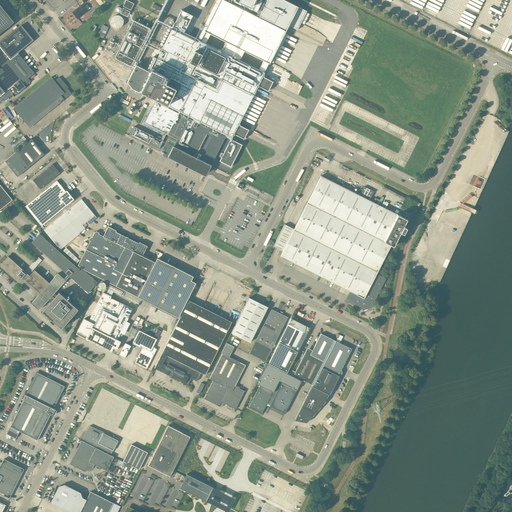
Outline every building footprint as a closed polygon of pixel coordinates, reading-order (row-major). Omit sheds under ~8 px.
[(127,0),(125,0),(122,6),(131,11),(135,4),(127,0)] [(216,0),(198,39),(173,26),(149,73),(150,71),(136,64),(127,82),(133,89),(139,92),(140,90),(141,90),(140,91),(156,100),(145,122),(165,132),(161,140),(134,126),(130,134),(159,149),(163,141),(166,134),(177,139),(168,157),(203,175),(209,164),(195,157),(207,134),(212,137),(204,153),(215,158),(226,137),(230,140),(220,161),(231,167),(242,145),(242,144),(243,141),(238,138),(237,140),(233,138),(234,134),(244,139),(249,130),(239,125),(259,86),(269,91),(273,81),(264,76),(266,73),(265,73),(288,25),(295,29),(299,22),(304,24),(307,17),(309,14),(304,12),(304,10),(283,0),(216,0)] [(0,33),(13,22),(13,21),(0,4),(0,33)] [(84,6),(82,4),(72,12),(78,19),(88,11),(87,10),(90,8),(87,4),(84,6)] [(98,5),(89,12),(92,16),(101,8),(98,5)] [(123,8),(120,13),(127,17),(130,11),(123,8)] [(124,22),(124,21),(123,20),(123,19),(123,18),(122,18),(122,17),(121,17),(121,16),(120,16),(120,15),(119,15),(118,15),(117,15),(116,15),(115,15),(114,16),(113,16),(113,17),(112,17),(112,18),(111,18),(111,19),(111,20),(111,21),(111,22),(111,23),(111,24),(112,25),(112,26),(113,26),(113,27),(114,27),(115,28),(116,28),(117,28),(118,28),(119,28),(120,28),(120,27),(121,27),(121,26),(122,26),(122,25),(123,25),(123,24),(123,23),(124,22)] [(134,20),(114,58),(131,67),(150,28),(134,20)] [(102,35),(100,39),(102,40),(104,36),(108,27),(103,24),(98,34),(102,35)] [(0,102),(4,99),(5,101),(13,94),(15,96),(26,87),(23,83),(35,73),(18,53),(34,40),(21,25),(0,41),(0,102)] [(72,94),(58,77),(54,81),(51,77),(13,108),(30,128),(72,94)] [(332,109),(333,109),(335,106),(335,107),(340,98),(344,91),(345,85),(347,82),(347,81),(344,80),(342,84),(338,81),(336,84),(337,81),(333,78),(332,81),(337,82),(336,83),(333,83),(329,89),(328,89),(327,93),(324,97),(324,98),(327,100),(327,103),(329,104),(328,106),(332,109)] [(118,120),(115,118),(117,113),(112,111),(107,121),(116,126),(118,120)] [(32,139),(5,161),(17,176),(45,154),(32,139)] [(52,164),(33,180),(40,189),(60,173),(52,164)] [(321,176),(280,256),(351,292),(348,297),(351,298),(348,302),(364,310),(371,307),(386,278),(385,279),(376,274),(391,245),(393,246),(412,208),(387,195),(382,206),(321,176)] [(41,226),(74,199),(65,188),(64,189),(57,180),(25,206),(41,226)] [(0,209),(12,200),(0,184),(0,209)] [(374,191),(364,186),(361,193),(371,198),(374,191)] [(81,199),(44,230),(60,249),(79,234),(79,233),(85,228),(84,227),(87,225),(85,223),(87,222),(89,224),(97,218),(95,215),(81,199)] [(456,228),(457,226),(443,220),(441,226),(443,227),(444,223),(456,228)] [(157,258),(154,261),(142,256),(147,246),(140,242),(138,243),(129,238),(128,238),(129,237),(126,236),(125,236),(116,232),(116,230),(108,226),(103,236),(95,232),(78,265),(86,271),(179,317),(196,283),(191,280),(193,276),(157,258)] [(64,279),(62,277),(58,273),(49,283),(35,270),(29,275),(8,256),(0,265),(22,285),(23,284),(27,287),(28,285),(39,295),(32,302),(40,309),(67,279),(68,277),(87,294),(97,284),(82,270),(80,272),(39,235),(31,244),(67,276),(66,278),(64,279)] [(63,251),(77,263),(79,260),(66,248),(63,251)] [(37,256),(32,264),(36,266),(41,259),(37,256)] [(251,291),(252,288),(238,282),(236,287),(240,289),(240,290),(249,294),(250,292),(245,290),(245,289),(251,291)] [(78,309),(59,292),(42,311),(61,328),(78,309)] [(76,334),(86,339),(85,340),(89,341),(112,352),(114,348),(117,350),(121,341),(118,340),(133,309),(111,298),(111,296),(103,292),(89,321),(84,319),(76,334)] [(249,298),(231,332),(250,342),(268,307),(249,298)] [(185,383),(188,377),(197,381),(201,372),(205,375),(232,322),(189,300),(154,368),(185,383)] [(271,309),(255,341),(249,354),(265,362),(288,317),(282,314),(283,312),(281,311),(280,313),(271,309)] [(291,318),(289,323),(279,342),(295,350),(304,332),(307,333),(310,328),(291,318)] [(147,370),(148,367),(157,349),(153,347),(157,339),(139,330),(133,342),(142,347),(134,363),(147,370)] [(321,333),(310,355),(306,353),(294,377),(311,385),(334,340),(321,333)] [(336,341),(322,367),(313,386),(330,395),(339,376),(340,376),(341,376),(341,375),(342,375),(342,374),(342,373),(342,372),(342,371),(342,370),(341,370),(352,349),(336,341)] [(122,350),(119,356),(125,358),(131,346),(125,343),(123,348),(123,349),(122,351),(122,350)] [(221,353),(222,353),(209,379),(214,381),(204,399),(219,406),(222,402),(224,403),(236,409),(245,391),(235,386),(246,365),(229,357),(234,347),(226,343),(221,353)] [(279,344),(269,364),(288,374),(298,353),(279,344)] [(285,413),(302,381),(267,364),(257,383),(260,385),(249,407),(263,414),(268,404),(271,405),(270,406),(285,413)] [(10,427),(7,434),(16,438),(19,431),(38,440),(51,413),(52,414),(54,415),(57,410),(54,409),(53,409),(65,386),(38,373),(10,427)] [(308,392),(326,401),(329,394),(312,386),(308,392)] [(305,399),(320,407),(326,401),(308,392),(305,399)] [(305,399),(302,406),(315,413),(320,407),(305,399)] [(298,413),(310,419),(315,413),(302,406),(298,413)] [(298,413),(294,420),(307,422),(310,419),(298,413)] [(164,434),(148,465),(170,476),(190,436),(168,425),(163,434),(164,434)] [(90,426),(83,440),(111,454),(119,439),(90,426)] [(82,441),(71,463),(85,470),(91,468),(94,464),(107,471),(114,457),(82,441)] [(132,444),(123,461),(139,469),(147,452),(132,444)] [(0,469),(0,492),(5,494),(6,495),(9,495),(10,494),(12,492),(21,474),(21,472),(21,470),(20,468),(18,467),(9,463),(7,462),(5,462),(3,463),(2,465),(0,469)] [(173,471),(172,473),(183,478),(179,487),(205,501),(212,487),(186,474),(184,476),(173,471)] [(60,486),(53,500),(76,511),(117,511),(121,506),(113,503),(91,491),(87,500),(82,497),(81,493),(64,485),(60,486)] [(228,511),(235,498),(212,487),(205,501),(227,511),(228,511)]
